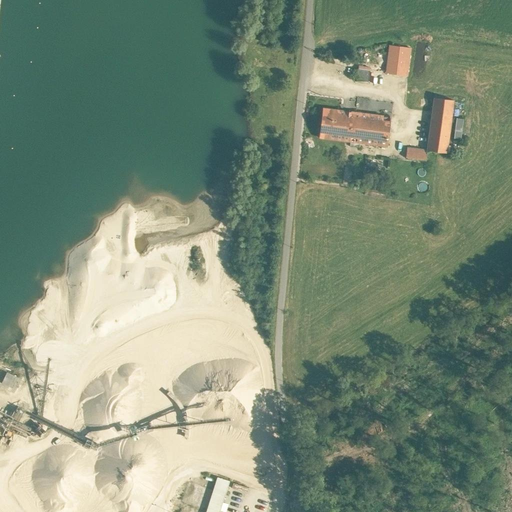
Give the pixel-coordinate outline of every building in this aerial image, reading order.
[(410,48),(390,45),(386,73),(406,76),(410,48)] [(370,70),(358,68),(357,80),(368,81),(370,70)] [(454,100),(434,98),(427,150),(446,153),(454,100)] [(353,112),(323,108),(319,137),(350,141),(353,112)] [(391,117),(362,114),(362,113),(353,112),(350,141),(387,146),(391,117)] [(453,116),(450,137),(457,138),(461,118),(453,116)] [(427,150),(407,147),(406,157),(425,160),(427,150)] [(7,372),(2,383),(12,388),(18,377),(7,372)] [(18,403),(14,412),(27,417),(28,413),(30,409),(18,403)] [(0,422),(8,426),(12,415),(0,409),(0,422)] [(219,511),(230,481),(218,477),(207,511),(219,511)]
